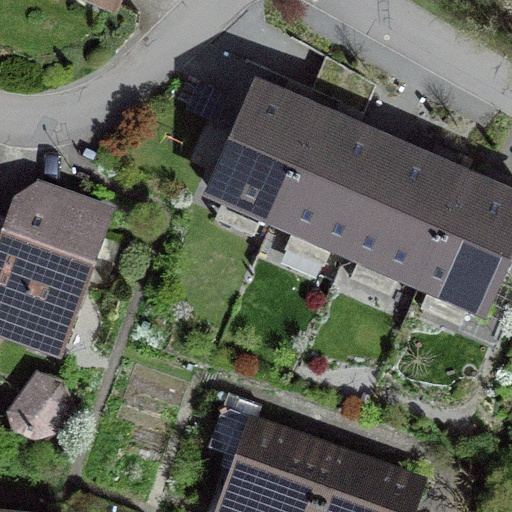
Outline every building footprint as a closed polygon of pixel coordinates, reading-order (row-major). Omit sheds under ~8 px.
[(272,220),(321,110),(256,82),(208,192),(272,220)] [(321,110),(272,220),(346,252),(394,142),(321,110)] [(419,284),(467,174),(394,142),(346,252),(419,284)] [(511,193),(467,174),(419,284),(483,312),(511,245),(511,193)] [(21,229),(0,221),(0,323),(58,345),(107,209),(65,194),(55,221),(27,211),(21,229)] [(58,384),(39,379),(14,411),(18,428),(36,433),(51,428),(67,407),(58,384)] [(314,511),(334,456),(254,428),(224,511),(314,511)] [(334,456),(314,511),(404,511),(414,485),(334,456)]
